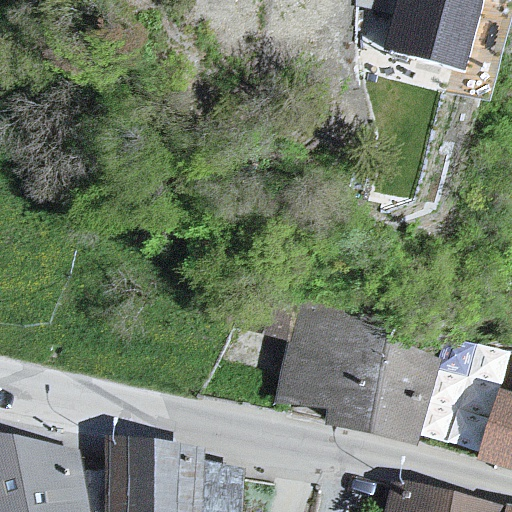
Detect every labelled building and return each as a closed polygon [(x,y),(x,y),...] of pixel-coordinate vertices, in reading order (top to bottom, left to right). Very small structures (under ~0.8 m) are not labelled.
[(396,66),(488,78),(498,0),(362,0),(361,14),(402,19),(396,66)] [(456,364),(308,324),(288,417),(431,457),(456,364)] [(511,386),(489,384),(478,457),(511,464),(511,386)] [(91,511),(79,447),(0,431),(0,511),(91,511)] [(242,511),(245,467),(103,433),(105,511),(242,511)] [(511,511),(511,499),(392,477),(385,511),(511,511)]
